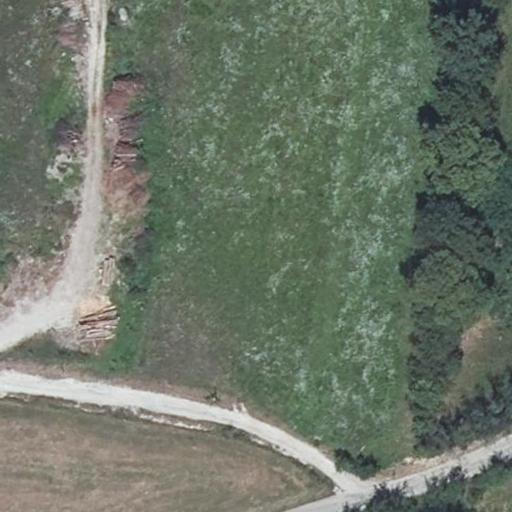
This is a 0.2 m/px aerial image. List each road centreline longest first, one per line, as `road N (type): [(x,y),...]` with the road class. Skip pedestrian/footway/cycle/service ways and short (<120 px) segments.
road 1 (track): [(0,386),(243,423),(300,448),(363,496)]
road 2 (unclassified): [(319,511),(511,450)]
